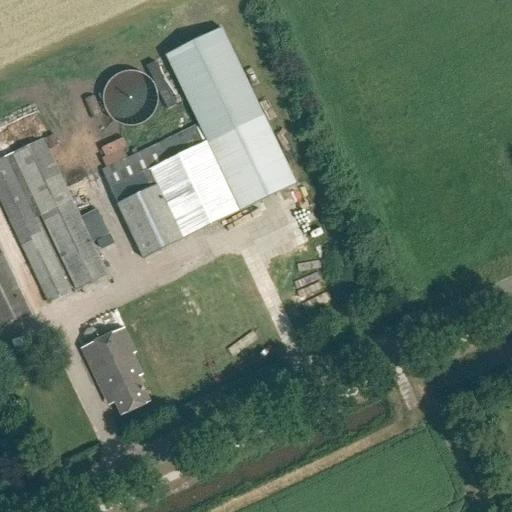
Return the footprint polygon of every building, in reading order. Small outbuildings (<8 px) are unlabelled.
[(167,57),(199,126),(242,220),(297,194),(223,31),(167,57)] [(106,171),(101,173),(143,265),(242,220),(199,126),(195,128),(190,118),(148,137),(153,149),(127,160),(123,151),(102,161),(106,171)] [(43,141),(48,151),(59,146),(54,135),(43,141)] [(43,140),(0,160),(0,198),(50,304),(71,295),(66,285),(35,220),(36,219),(41,217),(42,216),(78,291),(108,277),(105,271),(80,218),(48,151),(43,141),(43,140)] [(0,326),(0,327),(30,314),(0,250),(0,326)] [(136,355),(124,329),(82,350),(104,395),(111,392),(123,417),(151,403),(139,378),(143,376),(133,356),(136,355)]
